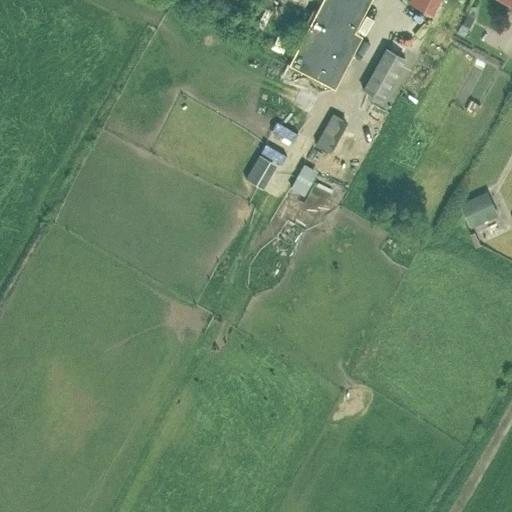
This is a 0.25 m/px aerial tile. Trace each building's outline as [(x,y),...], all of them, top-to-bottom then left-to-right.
[(305,29),(287,63),(334,87),(353,50),(345,46),(369,0),(320,0),(315,11),(312,9),(302,28),(305,29)] [(462,23),(470,27),(475,17),(467,13),(462,23)] [(381,100),(404,58),(384,47),(360,89),(381,100)] [(351,63),(345,83),(354,86),(361,66),(351,63)] [(339,146),(354,116),(337,108),(322,138),(339,146)] [(259,156),(246,179),(256,185),(270,162),(259,156)] [(310,161),(301,174),(314,183),(317,179),(333,191),(339,183),(310,161)] [(478,195),(462,203),(472,225),(488,218),(478,195)]
